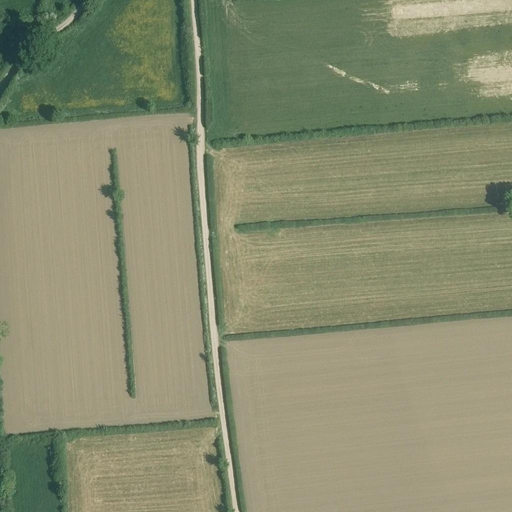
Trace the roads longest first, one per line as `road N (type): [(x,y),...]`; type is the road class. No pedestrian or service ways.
road 1 (track): [(194,0),(207,251),(236,511)]
road 2 (track): [(0,88),(20,54),(86,0)]
